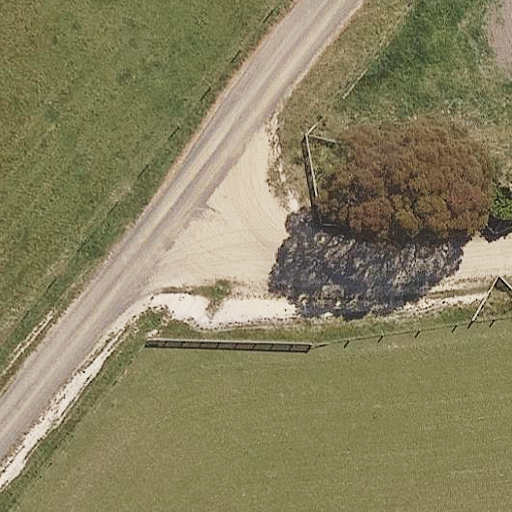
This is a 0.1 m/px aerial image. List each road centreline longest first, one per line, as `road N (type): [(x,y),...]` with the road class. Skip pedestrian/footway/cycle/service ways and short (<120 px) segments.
road 1 (unclassified): [(110,304),(222,284),(511,257)]
road 2 (unclassified): [(352,0),(110,304)]
road 3 (unclassified): [(110,304),(0,442)]
